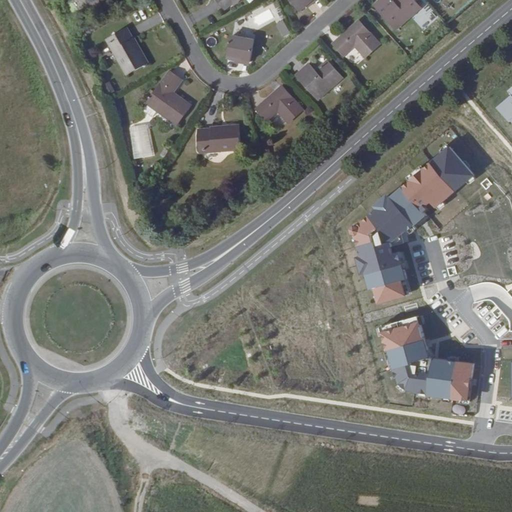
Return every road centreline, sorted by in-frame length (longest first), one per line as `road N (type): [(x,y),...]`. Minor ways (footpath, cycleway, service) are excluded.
road 1 (residential): [(511,453),(180,404),(125,361)]
road 2 (tertiary): [(248,235),(511,8)]
road 3 (residential): [(166,0),(212,78),(253,82),(347,0)]
road 4 (primary): [(81,130),(18,0)]
road 5 (primary): [(116,262),(104,243),(81,130)]
road 6 (primary): [(60,252),(33,267),(13,301),(13,330),(31,362)]
road 7 (tertiary): [(144,318),(248,235)]
road 8 (tertiary): [(248,235),(183,267),(124,269)]
road 9 (primary): [(81,130),(76,213),(60,252)]
road 10 (track): [(145,453),(252,511)]
